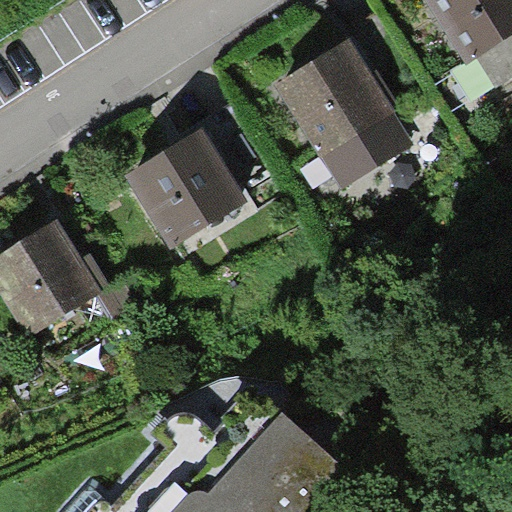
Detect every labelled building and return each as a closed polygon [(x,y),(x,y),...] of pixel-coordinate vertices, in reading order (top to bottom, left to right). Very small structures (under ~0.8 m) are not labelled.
[(511,0),(428,0),(467,62),(511,32),(511,0)] [(353,30),(272,79),(336,186),(381,158),(365,130),(401,109),(382,78),(353,30)] [(201,131),(126,180),(176,255),(251,206),(227,170),(201,131)] [(56,216),(0,248),(0,284),(35,342),(106,299),(85,264),(56,216)] [(318,511),(351,476),(282,416),(213,495),(194,493),(177,511),(318,511)]
